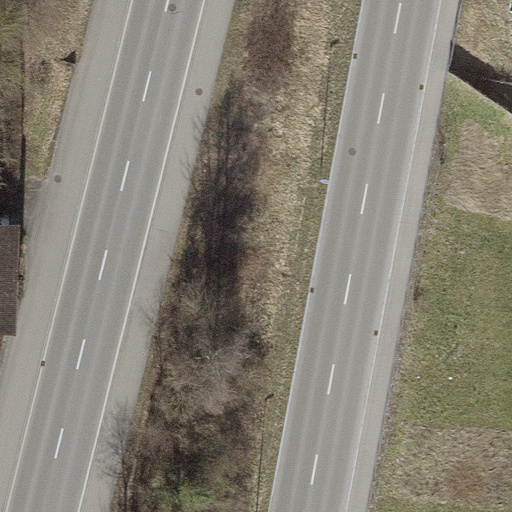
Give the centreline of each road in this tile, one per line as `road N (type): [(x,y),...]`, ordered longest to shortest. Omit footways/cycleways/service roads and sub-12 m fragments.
road 1 (primary): [(45,511),(169,0)]
road 2 (secondary): [(402,0),(308,511)]
